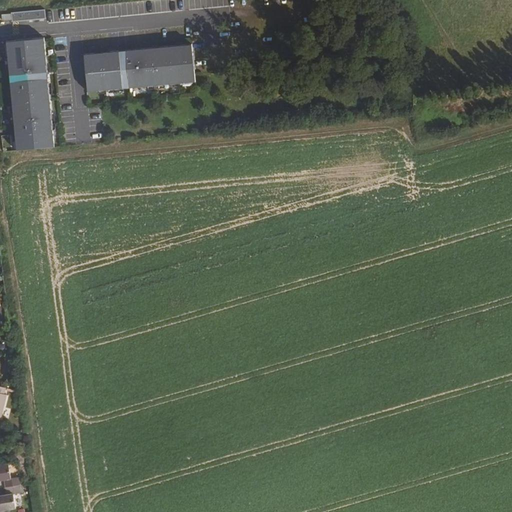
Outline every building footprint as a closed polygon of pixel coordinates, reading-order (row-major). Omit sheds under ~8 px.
[(45,11),(7,15),(8,16),(8,21),(8,23),(46,20),(45,11)] [(44,40),(6,43),(16,152),(54,148),(44,40)] [(191,44),(84,55),(88,92),(195,81),(191,44)] [(9,464),(0,465),(0,480),(4,480),(5,487),(20,485),(19,477),(11,478),(9,464)] [(20,485),(5,487),(6,494),(0,495),(0,511),(15,509),(14,494),(22,493),(20,485)]
